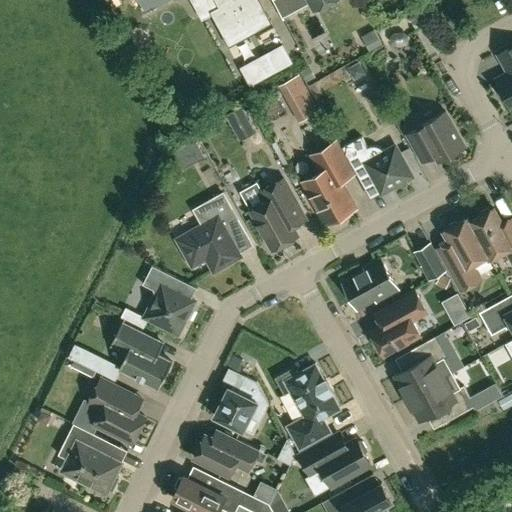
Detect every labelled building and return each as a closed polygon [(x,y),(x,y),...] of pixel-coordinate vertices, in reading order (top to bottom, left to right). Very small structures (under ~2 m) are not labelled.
[(215,0),(219,7),(213,10),(227,36),(245,26),(241,19),(263,7),(259,0),(139,0),(146,12),(168,0),(215,0)] [(273,0),(282,17),(311,2),(314,9),(331,0),(273,0)] [(509,72),(496,79),(511,105),(511,104),(511,46),(498,54),(509,72)] [(292,66),(283,48),(241,71),(251,89),(292,66)] [(224,114),(240,141),(257,131),(241,105),(224,114)] [(407,134),(419,155),(422,160),(434,154),(438,161),(465,146),(445,111),(419,126),(420,127),(407,134)] [(364,187),(374,181),(381,193),(412,175),(394,145),(384,151),(382,149),(380,147),(377,146),(374,145),(370,146),(367,147),(361,136),(342,147),(364,187)] [(182,169),(205,156),(194,137),(171,150),(182,169)] [(321,171),(303,181),(327,223),(355,207),(340,180),(353,173),(335,142),(312,155),(321,171)] [(306,219),(297,202),(283,178),(260,191),(266,201),(251,210),(273,249),(279,246),(283,247),(291,243),(292,238),(298,235),(293,226),(306,219)] [(203,225),(195,229),(178,239),(184,248),(181,249),(188,261),(190,260),(193,264),(209,255),(215,267),(214,268),(214,269),(240,255),(226,230),(240,222),(223,193),(194,209),(203,225)] [(468,217),(468,218),(490,258),(506,249),(511,260),(511,217),(502,223),(494,208),(490,210),(487,208),(480,211),(480,215),(470,221),(468,217)] [(444,231),(450,242),(438,248),(446,262),(461,289),(481,278),(473,263),(488,255),(490,258),(468,218),(457,223),(454,221),(448,225),(447,229),(444,231)] [(430,244),(416,251),(424,265),(422,266),(429,278),(444,270),(430,244)] [(344,282),(357,307),(375,297),(376,299),(397,288),(381,259),(365,268),(366,270),(344,282)] [(195,300),(190,297),(170,287),(175,277),(152,265),(143,284),(153,289),(155,295),(144,317),(178,334),(185,320),(189,319),(194,310),(192,305),(195,300)] [(441,274),(437,282),(446,287),(450,278),(441,274)] [(457,290),(450,294),(463,318),(470,313),(457,290)] [(375,313),(381,325),(371,331),(372,334),(371,338),(375,343),(378,345),(384,355),(420,334),(412,320),(427,312),(415,291),(389,305),(375,313)] [(511,299),(510,295),(479,312),(492,334),(506,326),(507,328),(511,325),(511,299)] [(475,317),(465,322),(469,331),(480,325),(475,317)] [(158,354),(163,343),(122,322),(112,343),(128,351),(120,367),(134,375),(136,379),(143,383),(147,381),(159,387),(172,362),(158,354)] [(447,356),(440,343),(436,336),(413,349),(420,361),(404,370),(395,375),(408,397),(443,377),(452,372),(444,358),(447,356)] [(292,369),(277,377),(285,392),(291,389),(305,415),(287,425),(300,448),(331,431),(323,417),(340,408),(331,392),(333,391),(326,378),(325,379),(316,363),(294,375),(292,369)] [(452,372),(443,377),(408,397),(420,420),(429,415),(445,406),(452,419),(475,406),(464,385),(461,387),(452,372)] [(257,381),(246,375),(238,391),(231,388),(229,387),(214,415),(243,430),(253,410),(263,416),(268,405),(269,404),(257,381)] [(142,399),(125,390),(101,378),(89,402),(102,409),(95,422),(132,441),(145,416),(136,411),(142,399)] [(53,412),(42,406),(40,410),(41,410),(36,420),(47,425),(53,412)] [(75,456),(67,473),(106,493),(108,488),(112,490),(119,477),(115,475),(119,467),(115,464),(117,460),(102,452),(108,440),(74,423),(61,449),(75,456)] [(217,428),(212,438),(205,434),(194,457),(230,475),(235,463),(248,470),(259,449),(217,428)] [(356,438),(348,442),(341,430),(299,453),(311,475),(323,468),(332,485),(371,463),(365,453),(368,449),(363,441),(358,441),(356,438)] [(287,439),(277,458),(290,465),(295,454),(287,439)] [(229,511),(235,511),(240,503),(257,511),(274,511),(271,505),(270,504),(217,477),(211,489),(184,475),(183,478),(181,477),(179,478),(175,485),(176,487),(178,488),(173,498),(200,511),(217,511),(220,507),(229,511)] [(382,482),(381,483),(362,493),(357,482),(330,497),(336,508),(343,504),(347,511),(386,511),(383,507),(392,502),(382,482)] [(271,505),(274,511),(290,511),(278,490),(271,505)]
